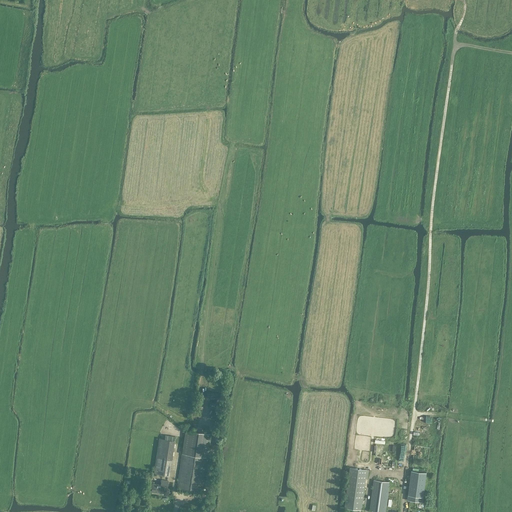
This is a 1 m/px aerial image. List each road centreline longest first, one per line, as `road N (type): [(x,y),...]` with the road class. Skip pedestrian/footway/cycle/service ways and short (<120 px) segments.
road 1 (track): [(5,511),(9,319),(28,232),(124,107),(138,107),(161,0)]
road 2 (track): [(405,475),(431,221)]
road 3 (track): [(431,221),(455,38)]
